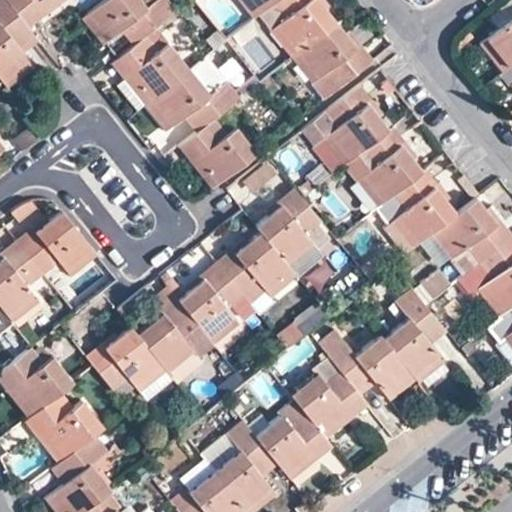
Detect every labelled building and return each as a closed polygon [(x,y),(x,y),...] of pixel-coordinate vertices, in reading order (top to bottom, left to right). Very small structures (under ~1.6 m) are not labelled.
[(27,26),(5,0),(0,0),(0,77),(25,59),(20,52),(37,39),(27,26)] [(5,0),(27,26),(60,0),(5,0)] [(153,0),(145,7),(138,0),(100,0),(79,17),(99,43),(118,28),(130,45),(153,26),(174,9),(166,0),(153,0)] [(238,0),(252,17),(255,14),(272,0),(238,0)] [(272,0),(255,14),(268,30),(273,26),(293,52),(333,20),(322,8),(315,0),(272,0)] [(511,0),(505,0),(478,22),(488,34),(511,14),(511,0)] [(511,14),(488,34),(484,37),(506,65),(511,60),(511,14)] [(353,45),(342,32),(333,20),(293,52),(288,56),(322,97),(363,65),(350,49),(353,45)] [(153,26),(130,45),(109,62),(119,74),(144,106),(189,69),(153,26)] [(273,26),(268,30),(288,56),(293,52),(273,26)] [(347,28),(342,32),(353,45),(350,49),(363,65),(371,59),(347,28)] [(506,65),(484,37),(478,42),(499,70),(506,65)] [(229,82),(242,69),(229,57),(216,70),(229,82)] [(31,66),(25,59),(0,77),(0,79),(0,80),(5,86),(31,66)] [(511,60),(506,65),(499,70),(511,86),(511,60)] [(213,116),(237,97),(225,80),(208,93),(189,69),(144,106),(163,130),(181,116),(194,132),(213,116)] [(144,106),(119,74),(111,80),(136,112),(144,106)] [(355,80),(347,87),(359,102),(363,99),(374,112),(378,109),(355,80)] [(359,102),(347,87),(298,126),(310,140),(318,134),(339,159),(379,128),(384,124),(374,112),(363,99),(359,102)] [(213,116),(194,132),(176,146),(210,187),(254,151),(234,125),(224,131),(213,116)] [(388,121),(384,124),(379,128),(392,144),(396,140),(408,155),(412,152),(388,121)] [(35,137),(28,127),(14,138),(22,148),(35,137)] [(392,144),(379,128),(339,159),(332,165),(345,181),(351,175),(372,202),(386,191),(413,170),(417,166),(408,155),(396,140),(392,144)] [(332,165),(339,159),(318,134),(310,140),(330,166),(332,165)] [(267,157),(242,176),(251,187),(277,168),(267,157)] [(445,193),(421,163),(417,166),(413,170),(425,186),(430,182),(441,196),(445,193)] [(425,229),(451,208),(441,196),(430,182),(425,186),(413,170),(386,191),(399,207),(386,217),(407,243),(425,229)] [(372,202),(351,175),(345,181),(366,207),(372,202)] [(301,198),(300,197),(291,186),(261,212),(265,216),(279,205),(285,211),(301,198)] [(491,219),(480,205),(470,193),(451,208),(425,229),(446,254),(460,243),(471,256),(497,236),(487,222),(491,219)] [(7,209),(16,220),(34,206),(26,195),(7,209)] [(279,205),(265,216),(253,225),(258,232),(290,269),(315,248),(304,233),(320,221),(301,198),(285,211),(279,205)] [(485,202),(480,205),(491,219),(487,222),(497,236),(506,228),(485,202)] [(58,211),(46,220),(32,231),(35,235),(20,246),(42,273),(57,262),(68,275),(94,254),(58,211)] [(32,231),(46,220),(43,216),(14,238),(20,246),(35,235),(32,231)] [(327,244),(334,238),(324,226),(318,231),(327,244)] [(511,235),(506,228),(497,236),(511,254),(511,235)] [(258,232),(246,241),(232,253),(236,258),(222,270),(242,295),(257,283),(267,296),(295,274),(290,269),(258,232)] [(232,253),(246,241),(242,236),(214,260),(222,270),(236,258),(232,253)] [(497,236),(471,256),(486,275),(472,286),(492,311),(511,295),(511,254),(497,236)] [(4,258),(20,246),(14,238),(0,249),(0,255),(1,255),(4,258)] [(1,255),(0,255),(0,307),(10,320),(11,321),(37,301),(26,287),(42,273),(20,246),(4,258),(1,255)] [(313,290),(334,271),(320,254),(299,273),(313,290)] [(206,282),(222,270),(214,260),(184,284),(187,289),(202,277),(206,282)] [(416,283),(431,297),(448,279),(432,265),(416,283)] [(392,284),(395,283),(398,280),(400,278),(390,266),(382,272),(392,284)] [(202,277),(187,289),(175,299),(180,304),(201,329),(211,343),(238,322),(226,307),(242,295),(222,270),(206,282),(202,277)] [(369,281),(361,271),(352,278),(359,288),(369,281)] [(398,280),(395,283),(403,293),(407,290),(398,280)] [(445,330),(422,301),(411,287),(407,290),(403,293),(393,301),(406,317),(380,338),(408,372),(412,377),(437,356),(429,343),(445,330)] [(175,299),(172,295),(141,319),(146,324),(159,313),(164,317),(180,304),(175,299)] [(511,295),(492,311),(496,316),(506,328),(499,333),(511,349),(511,295)] [(289,346),(322,310),(309,298),(276,334),(289,346)] [(159,313),(146,324),(133,333),(164,370),(170,377),(196,357),(184,342),(201,329),(180,304),(164,317),(159,313)] [(0,327),(10,320),(0,307),(0,327)] [(496,316),(492,311),(480,321),(483,326),(496,316)] [(164,370),(133,333),(128,327),(116,336),(102,347),(111,357),(95,372),(110,389),(128,377),(135,385),(138,390),(164,370)] [(102,347),(116,336),(112,331),(81,355),(90,365),(95,372),(111,357),(102,347)] [(408,372),(380,338),(378,334),(351,353),(339,338),(322,350),(338,369),(358,394),(360,396),(365,403),(380,390),(382,392),(395,382),(403,392),(416,382),(412,377),(408,372)] [(31,349),(29,346),(0,370),(33,412),(59,391),(71,381),(50,356),(45,359),(40,363),(31,349)] [(36,346),(31,349),(40,363),(45,359),(36,346)] [(437,356),(412,377),(416,382),(416,383),(443,362),(437,356)] [(0,370),(0,369),(0,384),(27,417),(33,412),(0,370)] [(315,372),(288,393),(301,410),(317,430),(360,396),(358,394),(338,369),(322,381),(315,372)] [(144,399),(170,377),(164,370),(138,390),(144,399)] [(118,399),(135,385),(128,377),(110,389),(118,399)] [(403,392),(395,382),(382,392),(390,403),(403,392)] [(59,391),(33,412),(27,417),(61,459),(93,433),(101,426),(80,400),(71,407),(59,391)] [(365,403),(360,396),(317,430),(324,438),(367,405),(365,403)] [(324,438),(317,430),(301,410),(286,422),(279,415),(253,436),(277,464),(283,471),(324,438)] [(27,417),(23,421),(55,463),(61,459),(27,417)] [(253,436),(240,420),(224,433),(238,450),(213,470),(243,508),(269,487),(261,477),(277,464),(253,436)] [(61,485),(50,493),(64,511),(79,511),(108,489),(89,464),(106,450),(93,433),(61,459),(55,463),(48,469),(61,485)] [(289,479),(330,446),(324,438),(283,471),(289,479)] [(194,500),(185,507),(178,511),(238,511),(243,508),(213,470),(187,492),(194,500)] [(269,487),(243,508),(246,511),(251,511),(275,494),(269,487)] [(108,489),(79,511),(118,511),(116,510),(120,506),(108,489)] [(64,511),(50,493),(43,498),(53,511),(64,511)] [(180,502),(174,507),(178,511),(185,507),(180,502)]
